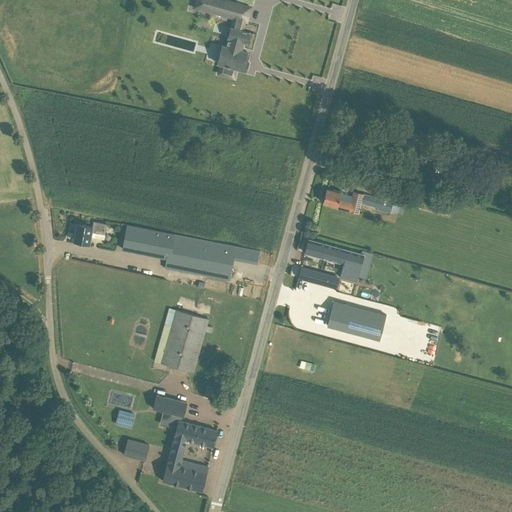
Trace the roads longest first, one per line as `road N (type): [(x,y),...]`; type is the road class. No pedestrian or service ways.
road 1 (unclassified): [(213,511),(353,0)]
road 2 (unclassified): [(152,511),(91,441),(55,381),(43,239),(0,84)]
